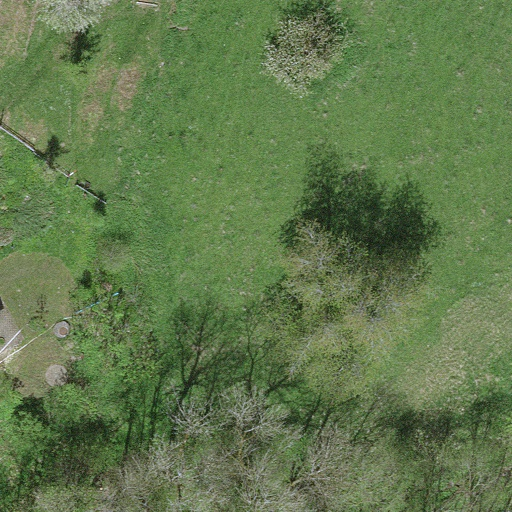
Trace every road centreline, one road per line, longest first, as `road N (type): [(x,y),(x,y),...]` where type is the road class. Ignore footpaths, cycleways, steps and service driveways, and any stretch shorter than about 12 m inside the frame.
road 1 (track): [(0,375),(47,311),(149,0)]
road 2 (track): [(0,103),(96,0)]
